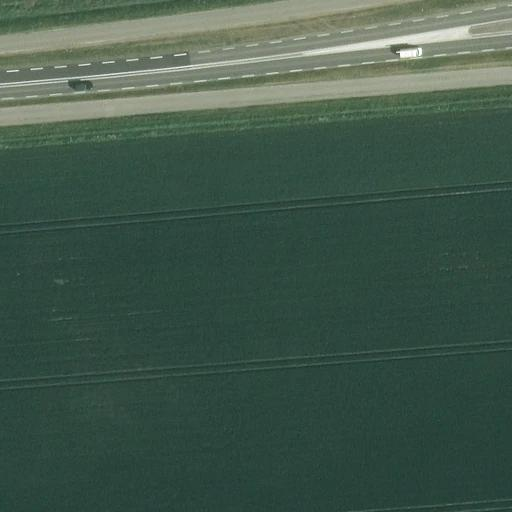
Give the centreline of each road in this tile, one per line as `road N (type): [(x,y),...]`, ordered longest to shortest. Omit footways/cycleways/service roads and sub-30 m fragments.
road 1 (unclassified): [(0,119),(511,76)]
road 2 (unclassified): [(0,47),(348,0)]
road 3 (primary): [(511,15),(217,67)]
road 4 (primary): [(217,67),(511,44)]
road 5 (primary): [(0,86),(217,67)]
